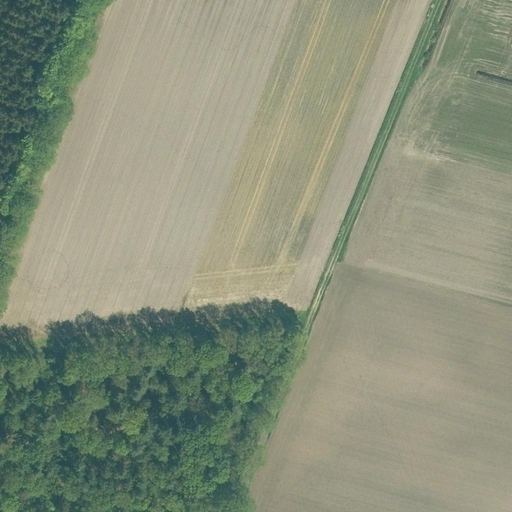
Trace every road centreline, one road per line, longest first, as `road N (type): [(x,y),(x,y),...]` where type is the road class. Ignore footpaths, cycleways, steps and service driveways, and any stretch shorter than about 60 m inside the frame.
road 1 (track): [(439,0),(231,506)]
road 2 (track): [(0,468),(231,506)]
